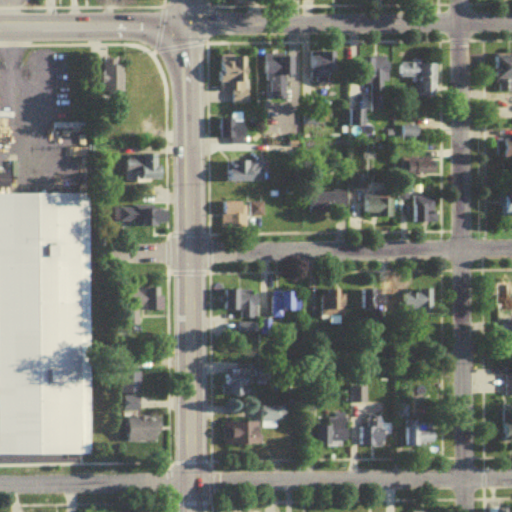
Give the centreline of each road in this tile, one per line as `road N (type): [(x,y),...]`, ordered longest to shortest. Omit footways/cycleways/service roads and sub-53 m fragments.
road 1 (residential): [(511,477),(0,486)]
road 2 (residential): [(462,511),(455,0)]
road 3 (primary): [(189,511),(186,24)]
road 4 (residential): [(186,24),(511,23)]
road 5 (residential): [(511,250),(189,260)]
road 6 (primary): [(0,23),(186,24)]
